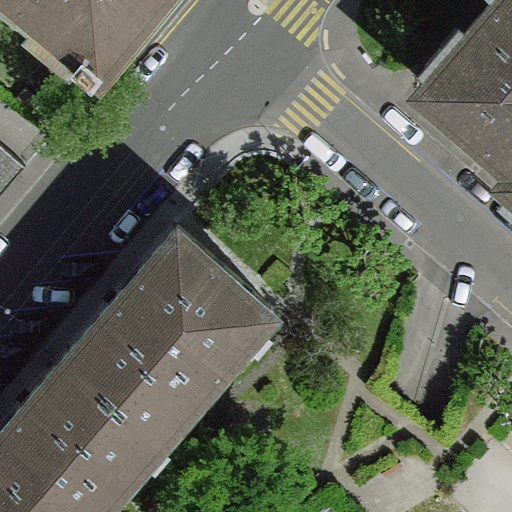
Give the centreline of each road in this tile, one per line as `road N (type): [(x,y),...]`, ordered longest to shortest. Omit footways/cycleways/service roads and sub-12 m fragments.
road 1 (residential): [(511,274),(230,33)]
road 2 (residential): [(230,33),(0,307)]
